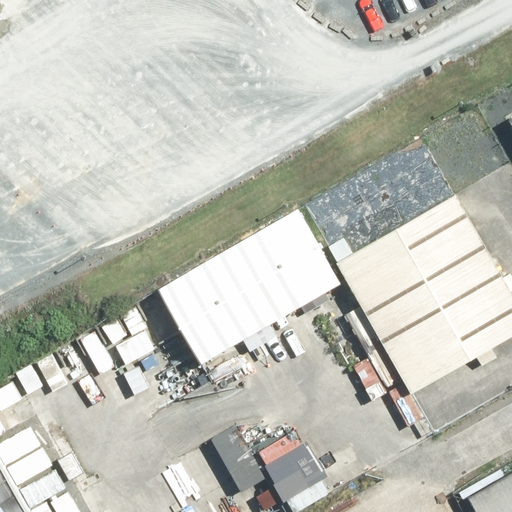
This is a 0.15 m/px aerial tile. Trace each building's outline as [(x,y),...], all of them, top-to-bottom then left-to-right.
[(511,111),(496,120),(511,148),(511,111)] [(511,340),(511,311),(446,195),(322,265),(400,403),(511,340)] [(331,286),(287,207),(146,286),(190,364),(331,286)] [(511,511),(511,466),(459,496),(467,511),(511,511)] [(0,511),(25,511),(0,467),(0,511)]
